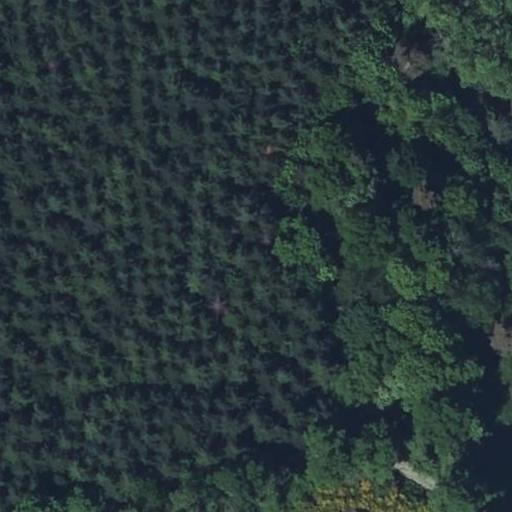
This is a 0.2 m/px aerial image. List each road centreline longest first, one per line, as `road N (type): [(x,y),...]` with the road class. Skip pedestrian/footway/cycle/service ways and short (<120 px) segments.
road 1 (track): [(460,511),(391,467),(346,457),(305,461),(153,511)]
road 2 (track): [(511,148),(413,0)]
